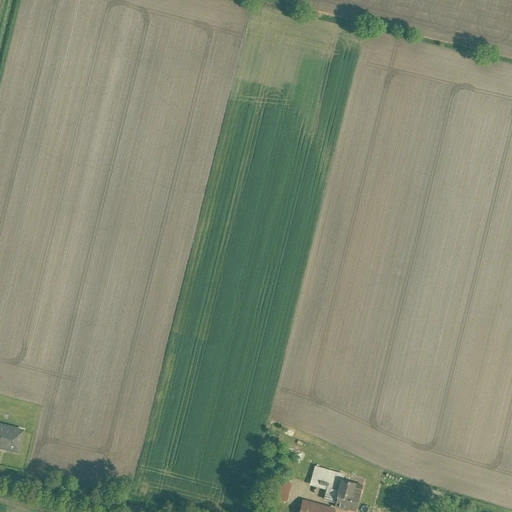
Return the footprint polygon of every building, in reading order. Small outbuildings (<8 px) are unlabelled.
[(24,432),(0,426),(0,452),(18,457),(24,432)] [(340,472),(316,466),(311,483),(336,489),(340,472)] [(274,478),(270,496),(286,501),(291,482),(274,478)] [(363,485),(341,479),(335,503),(357,508),(363,485)] [(333,511),(334,508),(302,501),(299,511),(333,511)]
